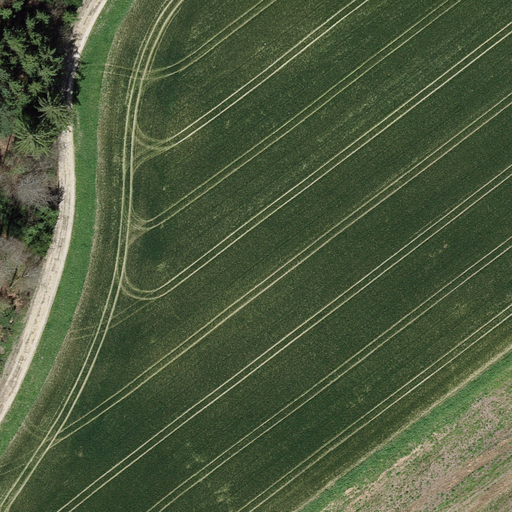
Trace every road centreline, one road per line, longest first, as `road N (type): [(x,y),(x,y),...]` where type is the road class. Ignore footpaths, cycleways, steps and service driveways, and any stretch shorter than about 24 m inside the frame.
road 1 (track): [(103,0),(77,77),(70,244),(0,414)]
road 2 (track): [(89,31),(0,115)]
